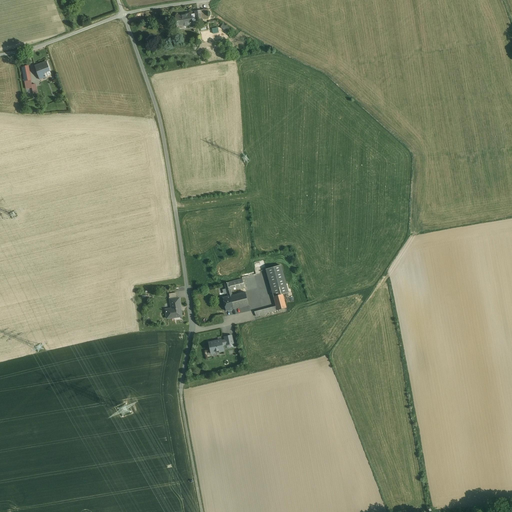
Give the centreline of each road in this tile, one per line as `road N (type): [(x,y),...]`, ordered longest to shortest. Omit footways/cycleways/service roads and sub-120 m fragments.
road 1 (unclassified): [(192,327),(163,138),(123,14)]
road 2 (track): [(202,511),(180,397),(192,327)]
road 3 (unclassified): [(123,14),(0,55)]
